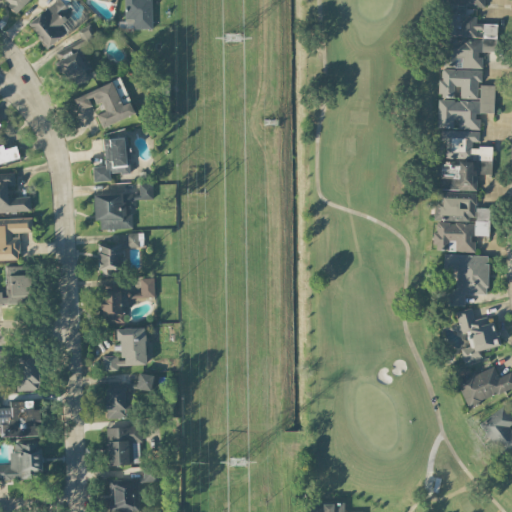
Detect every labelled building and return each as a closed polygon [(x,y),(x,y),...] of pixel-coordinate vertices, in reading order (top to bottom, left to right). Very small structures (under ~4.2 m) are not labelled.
[(2,0),(15,13),(28,0),(2,0)] [(151,28),(151,0),(124,0),(124,21),(117,21),(117,28),(151,28)] [(443,66),(480,68),(481,50),(495,51),(497,23),(475,22),(476,15),(461,14),(461,8),(449,7),(447,36),(444,36),(443,66)] [(68,88),(92,76),(78,47),(96,38),(89,23),(76,30),(81,39),(54,51),(58,60),(55,61),(68,88)] [(437,98),(437,127),(453,127),(453,119),(458,119),(458,128),(477,129),(478,112),(493,112),(494,84),(481,84),(481,68),(439,68),(439,95),(453,96),(453,85),(460,85),(459,99),(437,98)] [(73,97),(78,110),(100,101),(104,110),(96,113),(101,127),(134,113),(119,78),(73,97)] [(102,138),(104,165),(92,166),(93,181),(110,180),(109,172),(128,172),(126,136),(102,138)] [(0,162),(19,157),(16,145),(2,148),(0,146),(0,162)] [(0,211),(30,210),(29,195),(7,196),(7,185),(14,184),(14,172),(0,172),(0,211)] [(132,228),(131,213),(127,213),(127,199),(152,199),(152,182),(139,182),(139,193),(94,193),(94,220),(98,220),(99,228),(132,228)] [(434,220),(433,249),(474,251),(475,236),(488,236),(489,207),(475,206),(476,192),(435,190),(434,220)] [(0,259),(19,259),(18,233),(32,233),(31,216),(0,217),(0,259)] [(125,232),(125,246),(141,245),(140,232),(125,232)] [(98,275),(118,275),(119,243),(99,242),(98,275)] [(488,254),(444,253),(444,271),(450,271),(449,304),(464,304),(464,293),(487,293),(488,254)] [(4,265),(5,291),(0,291),(0,303),(30,302),(28,264),(4,265)] [(154,296),(153,277),(140,277),(140,289),(100,290),(101,314),(107,314),(107,322),(123,321),(123,305),(131,305),(130,297),(154,296)] [(455,310),(460,333),(466,332),(469,345),(460,347),(463,360),(480,357),(478,349),(496,345),(489,315),(473,319),(471,307),(455,310)] [(102,356),(103,370),(118,369),(117,364),(146,363),(145,327),(116,327),(116,339),(120,339),(121,356),(102,356)] [(0,349),(0,365),(12,365),(11,349),(0,349)] [(14,353),(16,390),(40,389),(38,351),(14,353)] [(511,386),(511,373),(511,370),(498,376),(493,364),(456,380),(467,406),(511,386)] [(152,388),(152,373),(137,373),(137,382),(127,382),(127,387),(105,388),(106,417),(130,417),(130,389),(152,388)] [(0,426),(0,436),(40,435),(40,422),(40,408),(33,409),(33,400),(10,400),(10,407),(0,406),(0,426)] [(502,455),(511,447),(511,417),(503,405),(478,422),(502,455)] [(108,464),(140,463),(139,425),(107,427),(108,464)] [(0,463),(0,478),(42,478),(41,442),(14,442),(14,451),(9,451),(10,463),(0,463)] [(110,480),(110,501),(108,502),(108,511),(136,511),(135,479),(110,480)] [(361,511),(343,511),(343,502),(309,502),(308,511),(361,511)]
